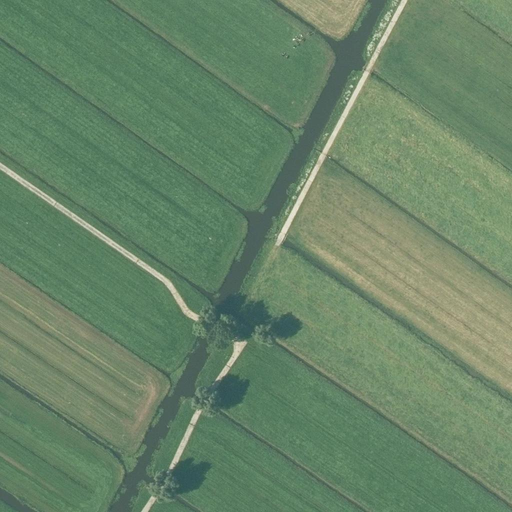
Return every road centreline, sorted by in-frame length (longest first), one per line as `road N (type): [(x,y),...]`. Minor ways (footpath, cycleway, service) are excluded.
road 1 (track): [(0,166),(167,282),(183,310),(241,344),(144,511)]
road 2 (track): [(404,0),(274,246)]
